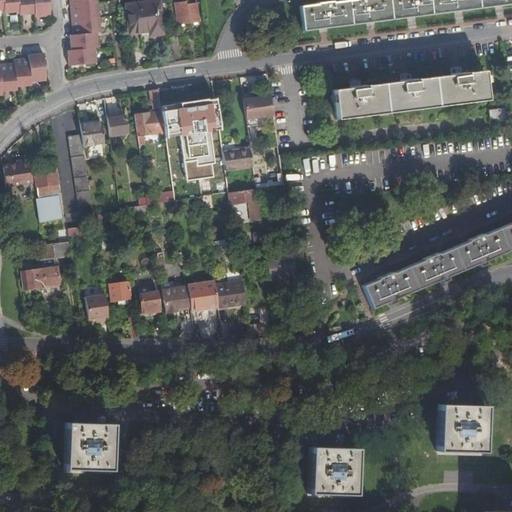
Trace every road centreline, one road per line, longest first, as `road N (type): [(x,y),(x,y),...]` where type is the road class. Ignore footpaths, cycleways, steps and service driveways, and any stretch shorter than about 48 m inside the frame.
road 1 (residential): [(511,336),(471,377),(329,425),(50,408),(0,389)]
road 2 (residential): [(511,274),(309,350),(0,343)]
road 3 (residential): [(59,98),(131,79),(511,28)]
